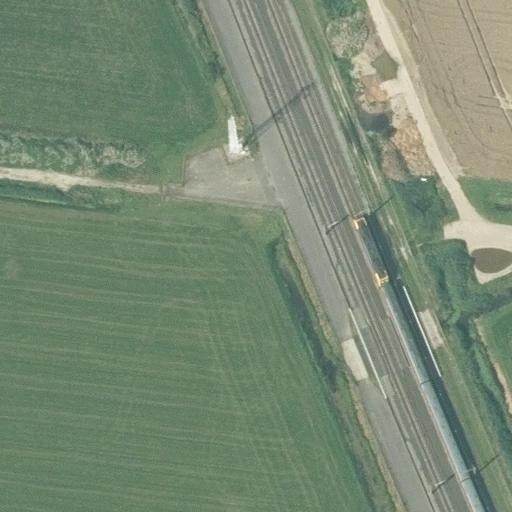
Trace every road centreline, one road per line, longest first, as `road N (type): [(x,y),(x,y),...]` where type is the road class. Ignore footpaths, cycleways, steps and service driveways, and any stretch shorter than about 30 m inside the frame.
road 1 (track): [(298,0),(423,309)]
road 2 (track): [(471,228),(372,0)]
road 3 (track): [(439,348),(507,511)]
road 4 (track): [(0,171),(161,190)]
